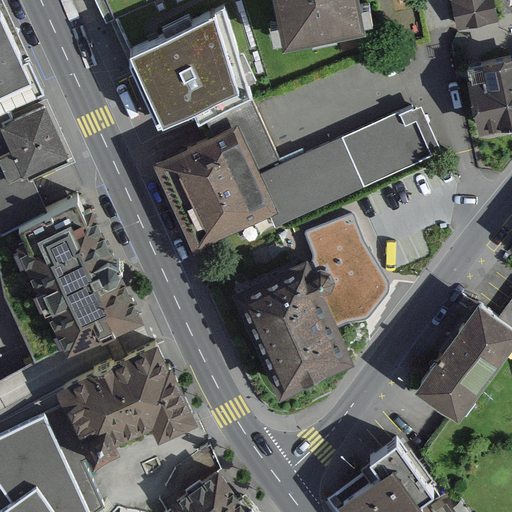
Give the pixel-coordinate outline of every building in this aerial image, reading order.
[(0,0),(0,102),(8,99),(41,85),(4,0),(0,0)] [(359,17),(355,0),(282,0),(289,31),(359,17)] [(454,0),(460,24),(496,16),(492,0),(454,0)] [(129,54),(158,120),(189,107),(195,119),(248,96),(224,13),(129,54)] [(511,59),(473,66),(482,119),(511,114),(511,59)] [(0,102),(0,221),(1,225),(45,206),(26,164),(65,147),(45,101),(15,114),(8,99),(0,102)] [(255,174),(269,205),(276,220),(436,149),(415,103),(255,174)] [(234,125),(163,156),(199,236),(269,205),(255,174),(234,125)] [(0,250),(9,286),(38,353),(135,312),(90,208),(84,211),(76,193),(45,206),(1,225),(0,225),(0,250)] [(320,288),(334,319),(352,311),(365,284),(362,272),(386,261),(375,235),(307,260),(312,270),(319,267),(327,285),(320,288)] [(312,270),(307,260),(238,291),(282,388),(351,357),(334,319),(320,288),(327,285),(319,267),(312,270)] [(458,405),(511,333),(511,322),(480,298),(421,378),(458,405)] [(160,426),(194,411),(172,362),(167,364),(156,339),(63,380),(94,449),(117,438),(114,431),(154,413),(160,426)] [(0,500),(37,475),(63,511),(103,511),(109,508),(84,453),(94,449),(63,380),(31,355),(0,370),(0,500)] [(348,511),(424,511),(414,498),(432,485),(397,438),(370,458),(376,465),(336,495),(348,511)] [(248,511),(213,465),(169,497),(180,511),(248,511)] [(0,511),(63,511),(37,475),(0,500),(0,511)]
